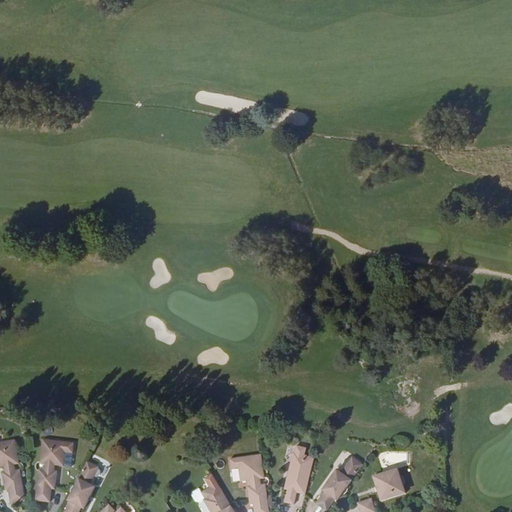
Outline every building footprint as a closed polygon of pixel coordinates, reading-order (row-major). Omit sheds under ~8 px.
[(15,440),(0,442),(0,466),(4,466),(4,472),(3,473),(5,490),(9,490),(11,503),(25,501),(20,470),(16,470),(15,465),(19,464),(15,440)] [(74,443),(43,440),(40,464),(44,464),(44,470),(40,469),(35,501),(50,502),(52,489),(55,490),(57,472),(54,471),(55,466),(64,466),(66,453),(72,453),(74,443)] [(305,495),(314,458),(304,455),(306,448),(297,446),(295,453),(293,453),(288,474),(293,474),(292,479),(288,478),(285,491),(287,491),(284,503),(293,505),(297,493),(305,495)] [(264,477),(261,455),(230,460),(231,469),(238,468),(240,482),(249,481),(250,487),(248,487),(250,505),(253,505),(254,511),(268,511),(265,486),(265,484),(261,485),(260,479),(264,478),(264,477)] [(348,487),(363,465),(352,458),(341,473),(337,470),(330,479),(331,480),(329,483),(328,482),(322,491),(327,494),(318,505),(327,511),(329,511),(342,495),(348,487)] [(99,467),(87,461),(75,485),(72,486),(71,486),(70,488),(70,489),(70,490),(70,492),(71,494),(61,511),(76,511),(79,507),(84,510),(89,500),(87,499),(89,496),(91,496),(95,487),(90,484),(99,467)] [(405,494),(397,469),(373,478),(381,502),(405,494)] [(205,478),(210,487),(202,492),(199,489),(193,492),(192,496),(195,502),(199,503),(204,500),(210,511),(234,511),(221,490),(212,474),(205,478)] [(375,511),(371,499),(357,504),(359,511),(375,511)]
